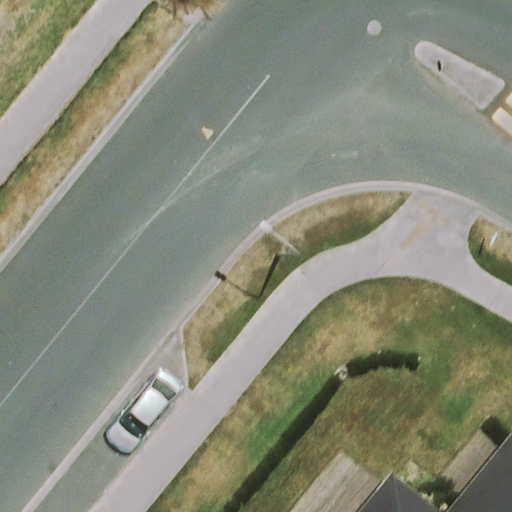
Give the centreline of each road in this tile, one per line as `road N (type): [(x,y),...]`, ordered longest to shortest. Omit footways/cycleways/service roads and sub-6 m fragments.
road 1 (residential): [(0,404),(329,0)]
road 2 (residential): [(355,0),(511,127)]
